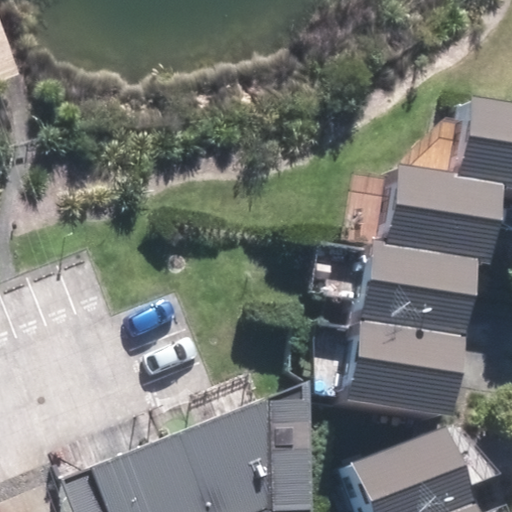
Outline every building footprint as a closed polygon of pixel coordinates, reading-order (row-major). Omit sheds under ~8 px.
[(511,96),(469,89),(455,172),(498,179),(511,181),(511,96)] [(455,172),(395,162),(383,238),(476,253),(486,255),(498,179),(455,172)] [(383,238),(370,236),(358,311),(464,329),(476,253),(383,238)] [(464,329),(358,311),(345,391),(450,408),(464,329)] [(258,397),(233,403),(56,477),(70,511),(312,511),(308,395),(258,397)] [(443,419),(351,456),(374,511),(425,511),(474,492),(443,419)] [(481,511),(474,492),(425,511),(481,511)]
